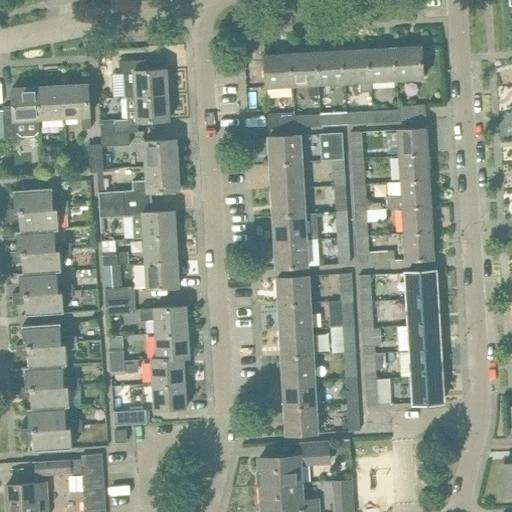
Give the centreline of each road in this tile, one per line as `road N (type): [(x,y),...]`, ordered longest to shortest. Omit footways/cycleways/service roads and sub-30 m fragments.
road 1 (residential): [(222,433),(199,0)]
road 2 (residential): [(478,418),(456,0)]
road 3 (residential): [(0,42),(198,0)]
road 4 (residential): [(151,511),(154,438),(222,433)]
